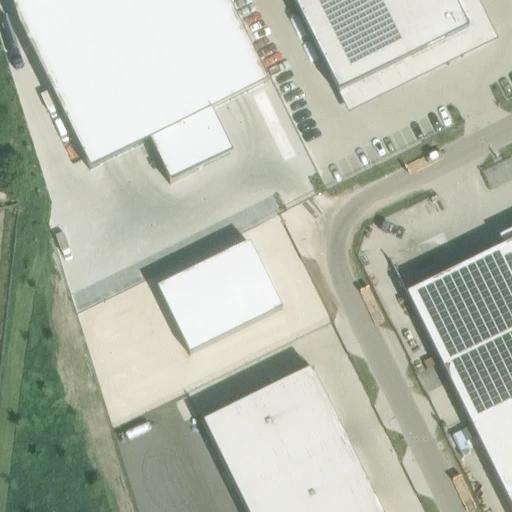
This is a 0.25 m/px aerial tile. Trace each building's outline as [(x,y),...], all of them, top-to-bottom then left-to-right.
[(224,0),(4,0),(85,165),(144,136),(165,179),(225,150),(204,107),(263,78),(224,0)] [(292,0),(338,95),(407,61),(414,77),(492,39),(473,0),(292,0)] [(511,158),(492,169),(500,184),(511,177),(511,158)] [(503,247),(406,295),(511,511),(511,231),(499,238),(503,247)] [(282,311),(249,244),(157,289),(168,312),(190,356),(254,325),(282,311)] [(382,511),(312,370),(203,423),(246,511),(382,511)] [(470,426),(462,431),(467,441),(476,437),(470,426)]
